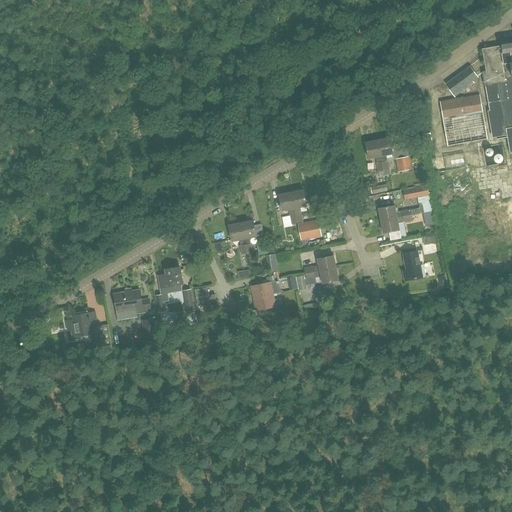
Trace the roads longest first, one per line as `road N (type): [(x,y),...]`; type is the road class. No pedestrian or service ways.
road 1 (unclassified): [(321,142),(511,13)]
road 2 (unclassified): [(0,335),(187,222)]
road 3 (unclassified): [(187,222),(321,142)]
road 4 (residential): [(321,142),(367,280)]
